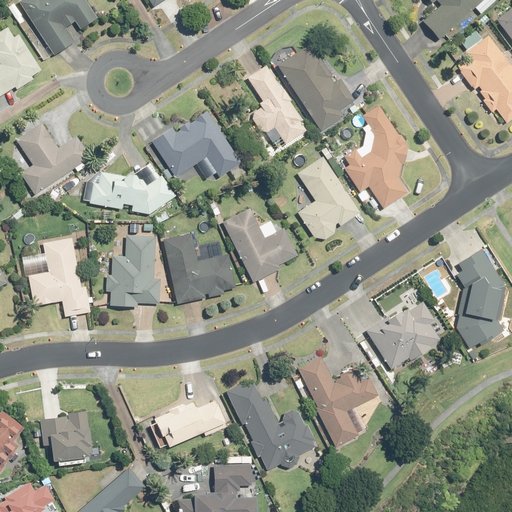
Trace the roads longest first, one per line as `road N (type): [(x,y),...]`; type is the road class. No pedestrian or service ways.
road 1 (residential): [(0,367),(44,355),(181,351),(238,336),(289,314),(475,188)]
road 2 (residential): [(356,0),(475,188)]
road 3 (residential): [(143,81),(176,69),(284,0)]
road 4 (residential): [(143,81),(135,100),(119,106),(95,89),(104,62),(134,63)]
